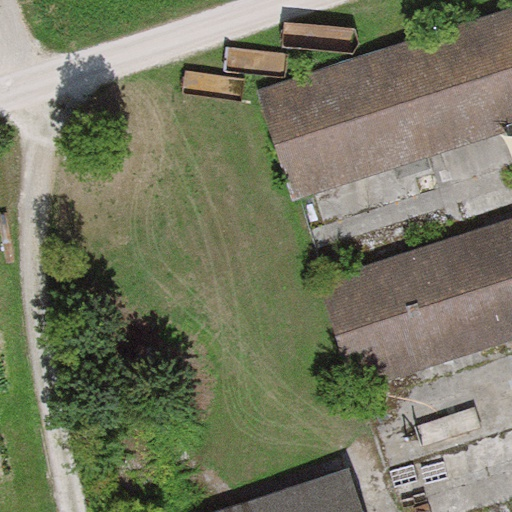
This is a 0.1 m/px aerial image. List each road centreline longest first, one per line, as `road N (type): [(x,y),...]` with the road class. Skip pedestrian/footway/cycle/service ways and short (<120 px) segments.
road 1 (track): [(72,511),(23,189),(29,91)]
road 2 (track): [(0,100),(295,0)]
